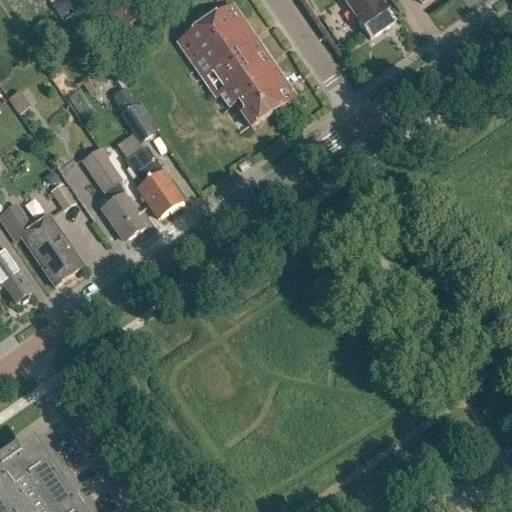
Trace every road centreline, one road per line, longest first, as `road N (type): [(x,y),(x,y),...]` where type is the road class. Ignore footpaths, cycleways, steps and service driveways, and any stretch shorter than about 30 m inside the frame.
road 1 (residential): [(33,349),(360,120)]
road 2 (residential): [(138,511),(33,349)]
road 3 (residential): [(360,120),(511,17)]
road 4 (residential): [(360,120),(275,0)]
